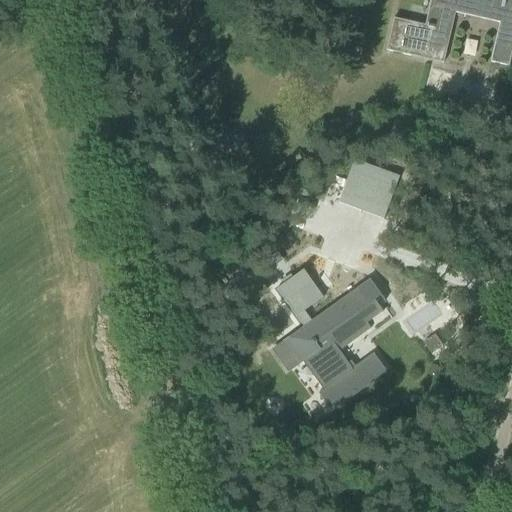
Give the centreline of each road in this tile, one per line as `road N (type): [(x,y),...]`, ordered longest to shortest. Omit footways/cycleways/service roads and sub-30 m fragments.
road 1 (track): [(69,0),(200,511)]
road 2 (unclassified): [(480,511),(511,385)]
